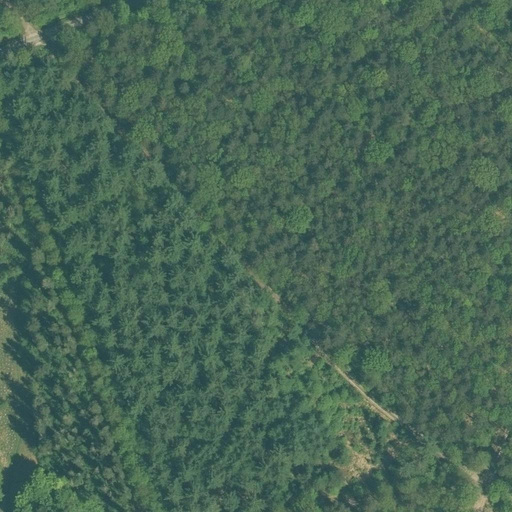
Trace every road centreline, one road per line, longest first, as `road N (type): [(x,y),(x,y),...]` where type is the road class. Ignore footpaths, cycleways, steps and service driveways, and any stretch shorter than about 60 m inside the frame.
road 1 (tertiary): [(0,53),(144,0)]
road 2 (track): [(335,511),(438,490),(483,492)]
